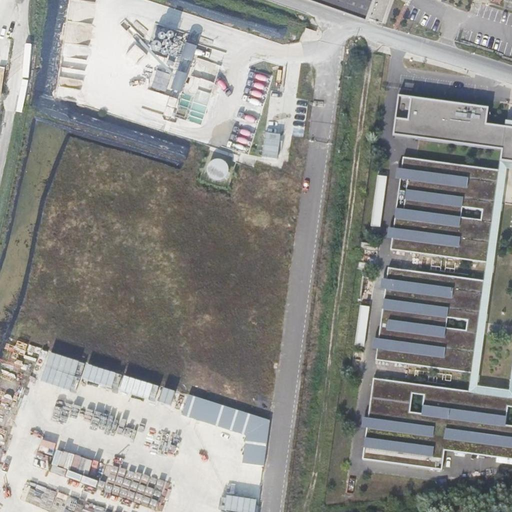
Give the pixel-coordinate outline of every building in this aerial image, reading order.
[(313,0),(369,19),(369,18),(383,23),(390,0),(313,0)] [(198,46),(186,42),(181,57),(193,61),(198,46)] [(189,73),(177,69),(171,87),(182,92),(189,73)] [(83,79),(74,119),(94,123),(95,119),(79,115),(86,83),(103,87),(104,83),(83,79)] [(488,108),(398,96),(393,137),(501,151),(500,162),(511,163),(511,122),(506,121),(505,128),(486,125),(488,108)] [(280,160),(281,135),(264,134),(264,160),(280,160)] [(205,158),(191,155),(189,163),(203,166),(205,158)] [(500,171),(404,158),(402,169),(410,170),(408,181),(401,180),(394,229),(401,230),(400,239),(392,238),(390,251),(488,264),(500,171)] [(485,281),(388,268),(387,280),(395,281),(393,291),(386,290),(379,339),(386,340),(384,349),(376,348),(375,361),(472,374),(485,281)] [(511,397),(373,379),(362,460),(442,471),(444,451),(511,460),(511,397)]
